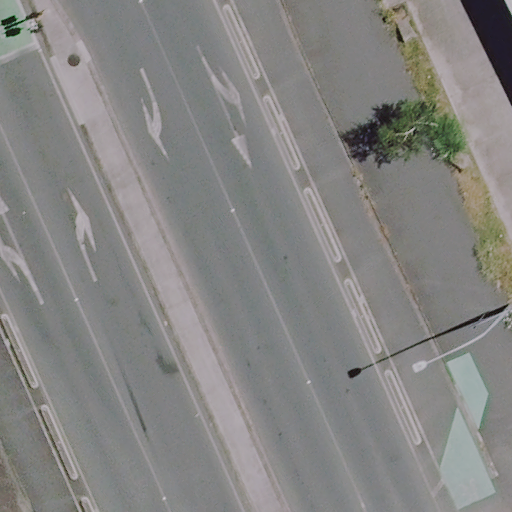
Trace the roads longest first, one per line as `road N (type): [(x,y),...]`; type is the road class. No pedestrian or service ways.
road 1 (secondary): [(141,0),(366,511)]
road 2 (secondary): [(169,511),(0,128)]
